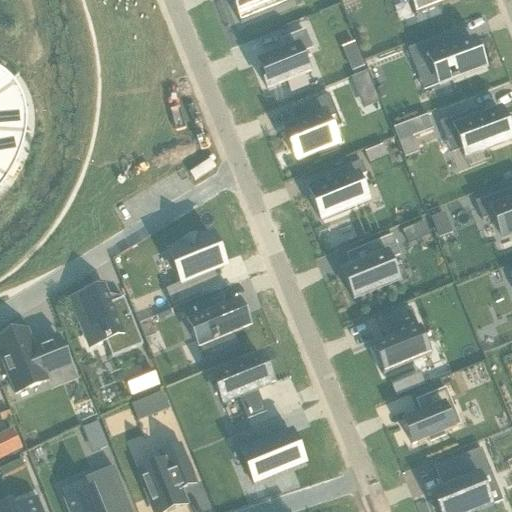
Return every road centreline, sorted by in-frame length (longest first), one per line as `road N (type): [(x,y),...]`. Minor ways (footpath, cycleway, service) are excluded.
road 1 (residential): [(240,168),(367,478)]
road 2 (residential): [(0,316),(240,168)]
road 3 (residential): [(171,0),(240,168)]
